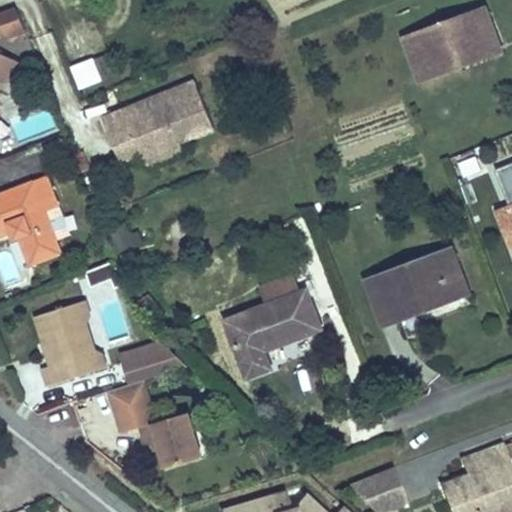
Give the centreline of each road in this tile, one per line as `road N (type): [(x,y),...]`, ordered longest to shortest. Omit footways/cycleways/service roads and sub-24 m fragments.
road 1 (residential): [(114,511),(0,420)]
road 2 (residential): [(511,378),(397,420)]
